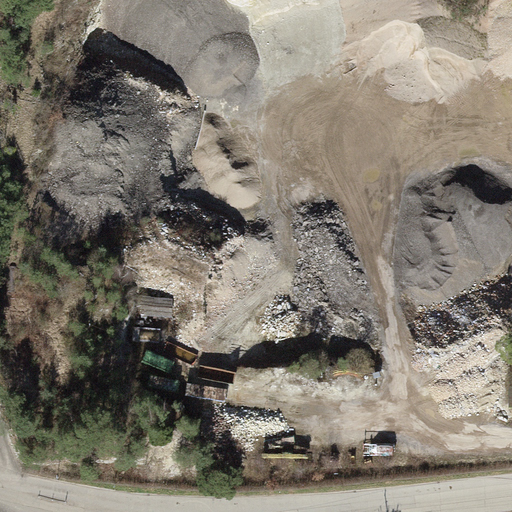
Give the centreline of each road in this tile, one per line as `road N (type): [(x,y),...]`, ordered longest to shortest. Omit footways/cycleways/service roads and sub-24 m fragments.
road 1 (residential): [(309,511),(511,490)]
road 2 (residential): [(0,490),(126,511)]
